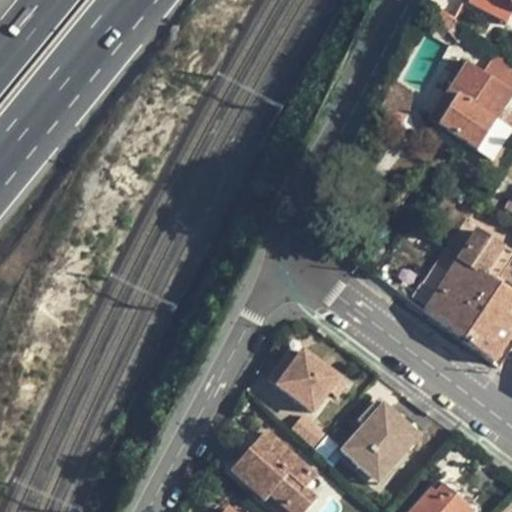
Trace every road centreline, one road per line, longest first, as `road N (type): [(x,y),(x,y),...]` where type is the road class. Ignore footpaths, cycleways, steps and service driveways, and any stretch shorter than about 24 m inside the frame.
road 1 (residential): [(281,256),(148,511)]
road 2 (residential): [(408,0),(281,256)]
road 3 (residential): [(281,256),(504,412)]
road 4 (motorway): [(0,153),(127,0)]
